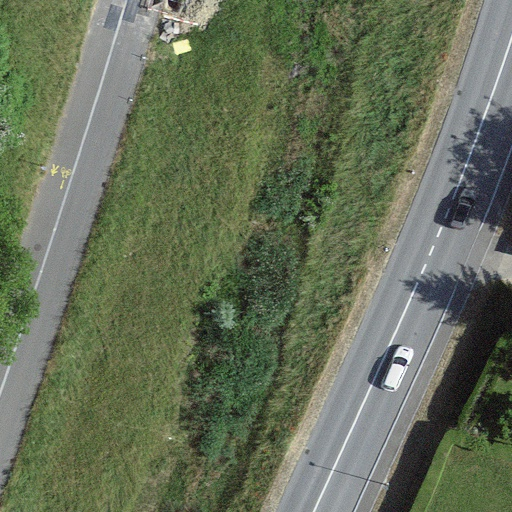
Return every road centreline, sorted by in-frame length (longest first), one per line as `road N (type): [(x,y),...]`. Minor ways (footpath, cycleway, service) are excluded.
road 1 (secondary): [(511,33),(436,238),(312,511)]
road 2 (residential): [(141,0),(0,439)]
